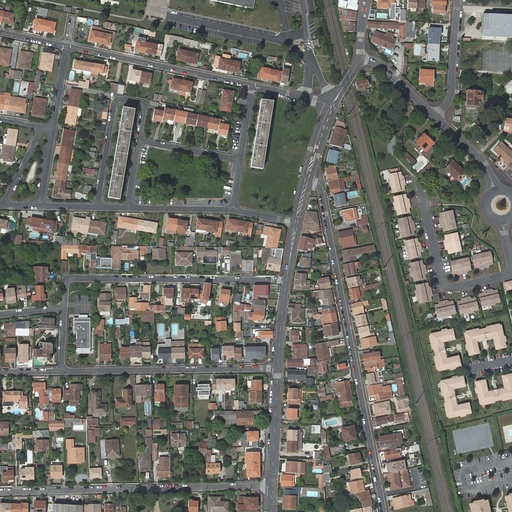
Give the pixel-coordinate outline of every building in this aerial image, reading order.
[(204,0),(247,9),(249,0),(204,0)] [(356,5),(356,1),(350,0),(349,0),(348,8),(356,10),(357,5),(356,5)] [(377,0),(378,8),(390,8),(390,4),(390,0),(377,0)] [(407,0),(407,8),(425,8),(424,0),(407,0)] [(432,0),(433,13),(445,14),(445,2),(439,2),(439,0),(432,0)] [(47,11),(37,9),(36,15),(46,17),(47,11)] [(345,20),(354,21),(356,13),(347,11),(345,20)] [(12,15),(3,13),(1,23),(10,25),(12,15)] [(511,37),(511,15),(483,14),(482,21),(482,36),(494,37),(511,37)] [(42,31),(44,22),(34,19),(32,29),(42,31)] [(54,24),(44,22),(42,31),(52,33),(54,24)] [(389,23),(367,22),(367,29),(369,29),(370,28),(400,29),(400,39),(405,39),(406,24),(389,23)] [(413,22),(406,22),(405,38),(413,38),(413,22)] [(344,30),(344,33),(347,32),(354,32),(355,27),(355,23),(344,23),(346,30),(344,30)] [(428,44),(439,45),(439,29),(429,29),(428,44)] [(99,44),(101,34),(91,32),(89,41),(99,44)] [(375,32),(371,42),(391,50),(394,40),(390,38),(392,35),(387,33),(385,36),(375,32)] [(111,36),(101,34),(99,44),(108,46),(111,36)] [(168,43),(169,36),(161,34),(159,42),(168,43)] [(182,39),(169,36),(168,43),(167,48),(172,49),(173,42),(181,44),(182,39)] [(134,51),(144,54),(146,44),(136,42),(134,51)] [(146,44),(144,54),(154,56),(156,46),(146,44)] [(438,61),(439,45),(428,44),(427,61),(438,61)] [(2,48),(0,58),(0,57),(0,63),(8,65),(11,50),(2,48)] [(23,51),(21,61),(19,61),(18,67),(29,69),(32,56),(29,56),(30,52),(23,51)] [(176,60),(186,62),(188,53),(178,51),(176,60)] [(45,53),(43,63),(41,63),(40,68),(51,70),(53,58),(51,57),(51,54),(45,53)] [(188,53),(186,62),(195,64),(197,55),(188,53)] [(218,69),(227,72),(229,62),(219,59),(218,69)] [(91,71),(92,64),(80,62),(77,62),(76,68),(79,69),(84,70),(84,69),(91,71)] [(229,62),(227,72),(237,74),(239,64),(229,62)] [(103,67),(92,64),(91,71),(97,72),(97,73),(101,74),(101,73),(105,74),(106,68),(103,67)] [(290,84),(291,68),(284,67),(282,83),(290,84)] [(259,78),(270,81),(271,71),(261,69),(259,78)] [(14,76),(15,71),(10,70),(9,74),(5,74),(4,77),(13,79),(14,76)] [(420,70),(419,83),(426,83),(426,85),(433,85),(433,82),(434,82),(434,79),(433,79),(434,71),(420,70)] [(130,81),(140,83),(142,73),(132,71),(130,81)] [(271,71),(270,81),(279,83),(281,73),(271,71)] [(142,73),(140,83),(150,85),(152,75),(142,73)] [(180,91),(182,81),(172,79),(170,89),(180,91)] [(356,82),(357,86),(354,87),(355,89),(357,89),(357,88),(368,86),(367,80),(356,82)] [(191,83),(182,81),(180,91),(179,95),(184,96),(184,92),(190,93),(191,83)] [(110,83),(110,87),(109,92),(117,93),(118,88),(119,84),(110,83)] [(69,106),(77,107),(80,91),(71,89),(69,102),(70,103),(69,106)] [(478,101),(481,101),(482,92),(467,91),(467,96),(466,105),(478,106),(478,101)] [(221,101),(231,103),(233,94),(223,92),(221,101)] [(5,107),(8,108),(10,100),(0,98),(0,107),(5,109),(5,107)] [(38,98),(36,108),(33,108),(32,114),(43,116),(46,103),(43,102),(44,99),(38,98)] [(262,99),(250,167),(262,169),(274,101),(262,99)] [(10,100),(8,108),(11,108),(11,110),(24,112),(26,103),(10,100)] [(229,112),(231,103),(221,101),(220,111),(229,112)] [(76,115),(77,107),(69,106),(69,109),(68,109),(65,122),(75,124),(76,115)] [(123,108),(108,198),(120,200),(135,110),(123,108)] [(164,114),(163,118),(173,120),(174,121),(176,111),(165,109),(164,114)] [(176,111),(174,121),(184,123),(185,123),(186,114),(176,111)] [(163,118),(164,114),(154,112),(152,121),(162,122),(163,118)] [(186,114),(185,123),(195,125),(196,125),(198,116),(186,114)] [(340,133),(345,134),(345,130),(342,115),(339,114),(335,127),(334,131),(340,132),(340,133)] [(198,116),(196,125),(206,128),(207,128),(208,119),(198,116)] [(208,119),(207,128),(218,130),(219,130),(220,126),(220,121),(208,119)] [(228,136),(229,127),(220,126),(219,130),(218,134),(228,136)] [(9,128),(6,144),(13,145),(13,142),(15,142),(17,130),(9,128)] [(63,147),(71,148),(73,131),(64,130),(62,143),(63,144),(63,147)] [(333,137),(332,141),(340,143),(342,134),(333,132),(332,136),(333,137)] [(430,146),(431,145),(433,143),(423,133),(415,142),(419,145),(425,151),(430,146)] [(503,163),(506,166),(511,160),(511,153),(499,143),(492,151),(504,162),(503,163)] [(13,145),(6,144),(3,159),(12,161),(14,149),(12,148),(13,145)] [(426,158),(434,149),(430,146),(425,151),(419,145),(416,148),(426,158)] [(68,165),(71,148),(63,147),(62,150),(61,150),(59,163),(68,165)] [(329,150),(327,161),(335,164),(338,152),(329,150)] [(406,151),(404,153),(403,154),(411,163),(414,161),(406,151)] [(445,169),(456,179),(463,171),(453,161),(445,169)] [(65,181),(68,165),(59,163),(56,177),(58,177),(57,180),(65,181)] [(430,163),(423,170),(427,173),(428,172),(429,174),(435,167),(430,163)] [(326,168),(328,180),(337,178),(335,166),(326,168)] [(388,176),(390,184),(405,181),(404,178),(402,178),(401,173),(388,176)] [(339,190),(338,181),(337,179),(328,181),(331,195),(340,193),(339,190)] [(62,197),(65,181),(57,180),(57,183),(55,183),(53,196),(62,197)] [(405,181),(390,184),(392,193),(405,190),(403,185),(405,185),(405,181)] [(92,186),(85,185),(84,193),(90,194),(92,186)] [(393,198),(396,206),(409,203),(409,199),(407,200),(406,195),(393,198)] [(409,203),(396,206),(398,215),(410,212),(408,208),(410,207),(409,203)] [(354,214),(353,208),(341,211),(341,212),(339,213),(340,215),(341,215),(342,216),(343,216),(345,222),(357,220),(356,214),(354,214)] [(440,223),(454,220),(452,211),(442,213),(441,214),(442,219),(439,219),(440,223)] [(306,212),(303,229),(314,231),(314,232),(317,232),(318,226),(315,213),(306,212)] [(35,225),(41,226),(42,220),(31,217),(31,218),(27,217),(26,224),(30,225),(35,226),(35,225)] [(88,229),(89,220),(74,217),(72,229),(77,230),(78,227),(88,229)] [(118,226),(136,229),(138,219),(120,217),(118,226)] [(399,220),(401,228),(414,225),(413,221),(412,222),(411,217),(399,220)] [(0,219),(0,226),(1,227),(1,228),(6,228),(9,228),(10,221),(7,221),(7,220),(0,219)] [(138,219),(136,229),(155,232),(157,222),(138,219)] [(165,232),(175,234),(175,230),(177,220),(167,219),(165,232)] [(196,229),(206,231),(207,221),(197,219),(196,229)] [(42,220),(41,226),(48,227),(48,228),(52,229),(56,229),(57,223),(53,222),(53,221),(42,220)] [(99,232),(98,234),(104,235),(106,223),(89,220),(88,229),(88,230),(99,232)] [(187,222),(177,220),(175,230),(185,232),(187,222)] [(235,231),(237,222),(227,220),(226,230),(235,231)] [(456,228),(454,220),(440,223),(441,226),(443,226),(444,231),(456,228)] [(207,221),(206,231),(216,232),(217,222),(207,221)] [(244,237),(249,238),(251,224),(246,223),(237,222),(235,231),(245,233),(244,237)] [(414,225),(401,228),(403,237),(415,234),(413,229),(416,229),(414,225)] [(272,240),(270,248),(278,248),(279,243),(278,242),(279,240),(280,240),(282,230),(267,227),(265,234),(270,235),(269,239),(272,240)] [(353,237),(351,230),(339,232),(340,238),(342,238),(343,243),(344,248),(350,246),(350,242),(356,241),(355,236),(353,237)] [(194,246),(195,232),(191,232),(191,237),(186,236),(185,245),(194,246)] [(445,245),(459,242),(457,233),(445,236),(446,240),(445,241),(445,245)] [(312,240),(301,236),(298,249),(306,251),(306,248),(311,250),(313,242),(314,244),(322,242),(321,238),(314,240),(312,240)] [(405,242),(407,250),(421,247),(420,244),(418,244),(417,239),(405,242)] [(461,250),(459,242),(445,245),(446,248),(448,248),(449,253),(461,250)] [(78,253),(78,245),(62,245),(62,256),(65,256),(65,252),(78,253)] [(121,247),(121,259),(138,259),(138,251),(136,249),(138,248),(138,246),(121,245),(121,247)] [(355,254),(375,250),(374,245),(354,249),(355,254)] [(121,259),(121,247),(112,247),(112,258),(97,258),(97,268),(112,268),(112,269),(121,269),(121,259)] [(204,248),(196,248),(196,256),(202,256),(202,259),(206,259),(206,256),(211,256),(211,264),(216,265),(216,254),(221,254),(221,247),(214,247),(214,253),(211,253),(211,251),(204,251),(204,248)] [(421,247),(407,250),(409,259),(421,256),(420,251),(422,251),(421,247)] [(278,248),(270,248),(263,248),(261,255),(263,256),(262,261),(263,262),(267,263),(266,268),(278,271),(283,248),(278,248)] [(153,249),(153,259),(164,259),(164,250),(157,250),(157,249),(153,249)] [(352,255),(351,250),(342,251),(344,262),(356,259),(355,254),(352,255)] [(177,251),(177,255),(177,265),(192,265),(192,252),(177,251)] [(490,252),(481,254),(484,268),(489,267),(488,265),(493,264),(493,262),(490,252)] [(88,274),(97,274),(97,268),(97,258),(95,258),(94,256),(94,254),(95,253),(93,253),(90,253),(90,267),(88,267),(88,274)] [(229,263),(241,263),(241,260),(241,258),(241,255),(240,254),(229,255),(229,263)] [(484,268),(481,254),(473,256),(475,266),(476,268),(480,267),(481,269),(484,268)] [(301,258),(300,265),(309,267),(310,259),(301,258)] [(468,258),(460,260),(463,273),(466,273),(466,271),(471,270),(471,267),(468,258)] [(241,263),(241,272),(250,272),(253,272),(253,268),(253,260),(242,260),(241,260),(241,263)] [(463,273),(460,260),(451,262),(454,273),(459,273),(459,274),(463,273)] [(411,264),(413,272),(426,269),(426,266),(424,266),(422,261),(411,264)] [(344,265),(346,275),(357,273),(356,268),(360,267),(359,262),(355,263),(344,265)] [(35,271),(35,281),(47,282),(48,267),(34,266),(34,272),(35,271)] [(426,269),(413,272),(414,281),(426,278),(425,273),(427,273),(426,269)] [(305,281),(305,274),(297,273),(296,273),(295,284),(301,285),(300,288),(306,289),(306,287),(309,287),(309,281),(305,281)] [(330,288),(328,276),(322,278),(317,279),(319,290),(330,288)] [(357,283),(357,281),(357,280),(356,280),(355,277),(347,278),(349,288),(361,285),(360,283),(357,283)] [(383,285),(382,282),(380,282),(380,283),(372,285),(349,290),(351,300),(365,297),(363,289),(383,285)] [(203,283),(204,284),(203,291),(202,298),(201,302),(205,303),(207,301),(210,301),(211,298),(208,298),(209,283),(203,283)] [(416,286),(418,294),(432,291),(431,287),(429,288),(428,283),(416,286)] [(257,285),(257,295),(257,296),(265,296),(265,286),(257,285)] [(6,289),(7,303),(16,302),(15,298),(26,297),(26,290),(20,290),(20,292),(14,292),(13,288),(6,289)] [(125,288),(115,288),(115,299),(125,299),(125,288)] [(163,288),(163,297),(165,296),(166,298),(165,304),(172,304),(172,289),(163,288)] [(230,289),(221,288),(219,298),(229,299),(230,289)] [(189,299),(190,289),(181,289),(181,302),(189,302),(189,299)] [(197,289),(190,289),(189,299),(197,299),(197,298),(202,298),(203,291),(197,290),(197,289)] [(319,290),(311,291),(312,297),(317,297),(317,300),(323,299),(324,305),(324,306),(333,304),(330,289),(319,290)] [(492,289),(488,290),(491,304),(500,302),(498,291),(497,289),(492,290),(492,289)] [(491,304),(488,290),(484,291),(484,292),(480,293),(482,306),(491,304)] [(432,291),(418,294),(420,303),(432,301),(431,295),(433,295),(432,291)] [(111,293),(99,293),(99,312),(111,312),(111,293)] [(150,310),(154,311),(165,311),(166,298),(165,296),(163,297),(161,296),(161,306),(150,305),(150,310)] [(470,297),(466,298),(469,311),(478,309),(475,297),(471,298),(470,297)] [(469,311),(466,298),(463,298),(463,300),(458,301),(459,303),(461,313),(469,311)] [(255,302),(252,302),(251,307),(251,308),(252,308),(252,307),(254,307),(254,310),(264,311),(265,301),(255,300),(255,302)] [(368,305),(368,300),(364,301),(364,302),(352,304),(354,316),(355,316),(364,314),(362,306),(368,305)] [(448,300),(444,301),(447,315),(456,313),(454,303),(453,301),(448,302),(448,300)] [(447,315),(444,301),(441,302),(441,304),(436,305),(437,309),(439,317),(447,315)] [(304,309),(293,308),(292,322),(303,323),(304,309)] [(263,321),(264,311),(254,310),(253,315),(249,315),(248,319),(263,321)] [(337,323),(335,312),(325,313),(327,325),(337,323)] [(364,314),(355,316),(357,326),(367,324),(364,314)] [(88,333),(90,333),(90,323),(90,318),(74,318),(74,333),(79,333),(79,340),(74,340),(74,350),(90,350),(90,340),(88,340),(88,333)] [(226,320),(216,321),(216,330),(227,330),(226,320)] [(15,328),(15,323),(4,323),(4,337),(15,336),(15,335),(15,328)] [(338,335),(336,323),(323,326),(326,337),(338,335)] [(501,325),(465,333),(470,355),(480,352),(477,342),(475,341),(476,339),(478,340),(492,336),(494,334),(496,336),(494,338),(497,348),(506,346),(501,325)] [(358,328),(359,336),(359,339),(372,337),(372,336),(373,336),(373,334),(371,334),(371,333),(370,333),(370,331),(372,330),(371,326),(358,328)] [(431,334),(439,370),(461,365),(458,355),(448,358),(447,361),(445,359),(446,357),(443,342),(441,340),(442,339),(445,341),(455,338),(453,329),(431,334)] [(298,341),(298,342),(301,342),(301,340),(298,340),(298,337),(299,337),(299,333),(296,333),(296,331),(291,331),(290,341),(298,341)] [(376,344),(375,336),(361,339),(362,347),(376,344)] [(253,338),(240,339),(240,347),(253,347),(253,338)] [(165,344),(158,344),(158,359),(171,359),(171,341),(171,339),(165,339),(165,344)] [(225,339),(211,339),(211,347),(220,347),(220,342),(226,342),(225,339)] [(184,341),(171,341),(171,359),(185,359),(184,341)] [(32,356),(42,357),(49,357),(50,358),(51,358),(52,357),(52,356),(51,355),(51,344),(43,343),(41,343),(40,344),(39,349),(33,349),(32,356)] [(25,359),(27,359),(27,344),(19,345),(19,362),(25,362),(25,359)] [(100,348),(100,358),(105,358),(105,360),(110,360),(110,344),(106,344),(106,348),(100,348)] [(198,358),(198,345),(189,345),(189,358),(198,358)] [(293,345),(292,358),(305,359),(305,349),(301,349),(302,345),(293,345)] [(142,347),(129,347),(129,348),(129,357),(142,357),(142,347)] [(318,360),(329,357),(327,347),(316,350),(318,360)] [(16,348),(5,348),(5,362),(16,361),(16,348)] [(129,357),(129,348),(120,348),(120,358),(129,357)] [(212,360),(221,360),(221,348),(212,348),(212,360)] [(362,351),(364,363),(375,361),(374,354),(370,354),(369,349),(362,351)] [(249,354),(249,361),(263,361),(263,350),(253,350),(253,354),(249,354)] [(330,362),(329,357),(318,360),(316,360),(316,367),(316,369),(316,371),(320,370),(320,373),(325,372),(324,363),(325,363),(330,362)] [(316,360),(316,358),(311,359),(303,359),(303,360),(287,360),(287,366),(302,366),(303,361),(311,361),(311,367),(316,367),(316,360)] [(377,368),(375,361),(364,363),(365,369),(370,369),(375,368),(377,368)] [(366,374),(368,385),(374,383),(373,378),(378,377),(377,372),(366,374)] [(476,381),(481,403),(511,395),(511,373),(503,375),(505,386),(508,387),(507,389),(504,388),(490,391),(488,393),(486,392),(488,390),(485,379),(476,381)] [(313,385),(314,375),(306,375),(306,385),(313,385)] [(442,381),(450,417),(471,412),(469,402),(459,404),(458,407),(456,406),(457,404),(454,389),(452,387),(453,385),(455,387),(465,385),(463,376),(442,381)] [(407,395),(403,378),(396,379),(396,382),(398,382),(401,396),(407,395)] [(225,389),(225,380),(214,379),(214,389),(225,389)] [(234,380),(225,380),(225,389),(225,391),(231,390),(235,389),(234,380)] [(251,391),(261,391),(261,380),(251,381),(251,391)] [(337,393),(350,390),(348,380),(335,383),(337,393)] [(48,396),(48,389),(45,389),(45,383),(34,383),(35,391),(39,391),(39,396),(48,396)] [(65,390),(65,400),(71,400),(70,402),(70,405),(79,405),(79,400),(79,390),(82,390),(82,385),(70,385),(70,390),(65,390)] [(163,394),(163,385),(155,385),(155,394),(154,394),(154,401),(164,401),(164,394),(163,394)] [(209,385),(193,385),(193,396),(196,396),(196,392),(197,392),(198,396),(209,396),(209,385)] [(380,393),(379,385),(369,386),(370,395),(378,394),(379,399),(391,397),(390,391),(383,393),(380,393)] [(151,397),(151,386),(135,386),(136,396),(151,397)] [(186,386),(174,386),(174,406),(186,406),(186,386)] [(131,389),(122,390),(123,399),(115,399),(116,408),(132,408),(131,389)] [(288,389),(288,404),(299,404),(299,400),(296,400),(297,397),(299,397),(299,389),(288,389)] [(353,404),(350,390),(337,393),(338,395),(340,394),(341,399),(339,400),(340,407),(353,404)] [(91,391),(92,413),(107,413),(106,404),(100,404),(100,391),(91,391)] [(251,391),(250,391),(251,403),(261,402),(261,391),(251,391)] [(5,392),(6,401),(23,401),(23,396),(23,392),(5,392)] [(23,396),(23,401),(6,401),(6,403),(7,402),(7,405),(14,404),(14,402),(19,402),(19,409),(27,409),(27,396),(23,396)] [(396,398),(399,412),(405,410),(404,407),(406,406),(404,397),(396,398)] [(374,404),(375,408),(376,408),(377,414),(391,411),(389,401),(374,404)] [(290,413),(289,419),(295,420),(296,409),(287,408),(287,413),(290,413)] [(214,419),(237,418),(237,412),(214,413),(214,411),(209,411),(209,416),(214,416),(214,419)] [(237,412),(237,418),(237,425),(252,424),(252,414),(261,414),(261,411),(252,411),(252,412),(237,412)] [(54,412),(49,412),(50,426),(64,426),(64,420),(54,420),(54,412)] [(388,416),(388,417),(389,421),(386,421),(387,423),(390,423),(390,422),(395,421),(394,416),(394,415),(388,416)] [(93,416),(88,416),(88,426),(99,426),(99,418),(93,418),(93,416)] [(389,421),(388,417),(375,420),(376,425),(387,423),(386,421),(389,421)] [(0,434),(9,435),(9,423),(0,422),(0,434)] [(320,434),(321,426),(312,426),(312,434),(320,434)] [(344,440),(355,438),(353,426),(342,428),(344,440)] [(88,431),(89,436),(88,436),(88,445),(93,445),(93,436),(100,436),(100,428),(95,428),(95,430),(88,431)] [(49,429),(33,431),(34,438),(50,436),(49,429)] [(287,441),(295,441),(296,430),(287,430),(287,441)] [(257,432),(243,432),(244,437),(248,437),(248,441),(257,441),(257,432)] [(325,432),(321,433),(322,443),(323,459),(344,455),(343,444),(339,444),(340,445),(337,445),(337,447),(327,449),(327,444),(326,445),(325,432)] [(379,437),(380,447),(389,445),(390,445),(395,444),(401,443),(400,433),(379,437)] [(188,446),(188,434),(171,435),(171,441),(172,441),(172,446),(188,446)] [(23,435),(12,435),(13,443),(16,443),(16,449),(22,449),(22,442),(18,443),(18,438),(23,438),(23,435)] [(48,445),(50,445),(50,440),(37,441),(37,445),(35,445),(35,451),(49,451),(48,445)] [(106,457),(119,456),(117,440),(105,441),(106,457)] [(295,452),(295,441),(287,441),(286,452),(295,452)] [(81,462),(84,462),(83,448),(72,449),(72,458),(68,458),(69,464),(81,463),(81,462)] [(220,449),(220,448),(207,448),(205,473),(219,473),(219,464),(208,464),(208,461),(210,461),(211,451),(220,450),(220,455),(224,455),(224,449),(220,449)] [(387,451),(388,459),(400,457),(399,452),(395,453),(395,450),(387,451)] [(359,456),(359,452),(348,454),(350,464),(359,462),(358,457),(359,456)] [(140,453),(140,471),(151,471),(150,453),(140,453)] [(245,453),(245,463),(247,463),(259,463),(259,453),(245,453)] [(323,466),(323,459),(321,459),(315,459),(309,459),(309,463),(313,463),(313,468),(323,468),(323,466)] [(386,463),(388,473),(402,470),(400,460),(386,463)] [(286,462),(286,472),(300,473),(300,462),(286,462)] [(259,474),(259,463),(247,463),(247,475),(259,474)] [(50,466),(51,479),(62,479),(61,466),(50,466)] [(170,476),(170,466),(157,466),(157,477),(170,476)] [(30,479),(34,478),(34,468),(26,468),(26,469),(20,469),(20,478),(26,478),(26,480),(27,481),(27,482),(28,482),(29,482),(30,481),(30,480),(30,479)] [(351,469),(353,478),(361,476),(360,468),(351,469)] [(411,487),(407,470),(397,472),(386,474),(388,483),(390,491),(411,487)] [(12,473),(7,473),(2,473),(2,482),(7,482),(7,480),(13,480),(12,473)] [(282,475),(282,486),(294,486),(294,484),(293,484),(293,481),(292,481),(292,480),(291,480),(291,476),(282,475)] [(413,480),(416,489),(428,486),(425,477),(413,480)] [(349,484),(351,493),(358,492),(364,491),(362,480),(353,482),(353,483),(349,484)] [(432,501),(428,487),(425,488),(423,488),(424,493),(426,493),(428,501),(432,501)] [(371,505),(368,490),(364,491),(358,492),(361,507),(371,505)] [(284,496),(284,508),(295,509),(295,496),(284,496)] [(403,507),(411,505),(410,501),(409,502),(408,496),(401,498),(390,500),(392,510),(403,507)] [(240,499),(240,508),(257,509),(257,497),(244,497),(244,499),(240,499)] [(213,502),(208,502),(208,511),(227,511),(227,507),(227,505),(227,502),(219,502),(219,498),(213,498),(213,502)] [(470,504),(472,511),(490,511),(488,499),(484,500),(483,499),(474,501),(474,503),(470,504)] [(192,500),(188,500),(188,511),(198,511),(198,501),(192,501),(192,500)] [(45,511),(46,501),(36,501),(34,511),(45,511)] [(11,511),(12,504),(0,503),(0,511),(11,511)] [(21,504),(12,504),(11,511),(20,511),(21,511),(25,511),(25,504),(21,503),(21,504)]
